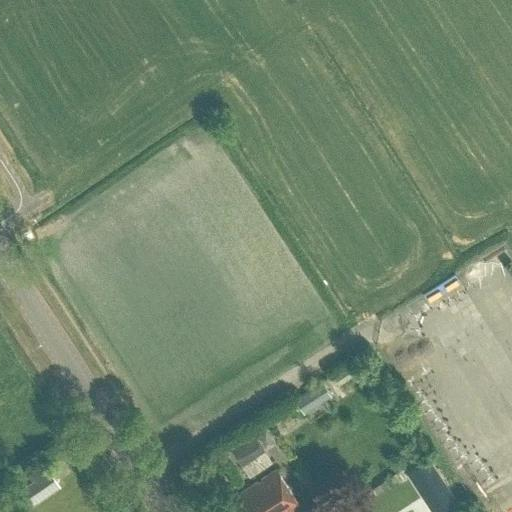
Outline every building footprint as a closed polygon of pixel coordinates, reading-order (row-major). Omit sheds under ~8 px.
[(304,406),(324,393),(317,381),(296,394),(304,406)] [(244,464),(266,449),(255,433),(233,448),(244,464)] [(428,458),(417,465),(433,488),(422,495),(433,511),(455,511),(461,508),(428,458)] [(303,511),(298,504),(275,468),(241,490),(243,493),(237,497),(246,511),(303,511)] [(58,484),(49,470),(22,488),(31,502),(58,484)]
